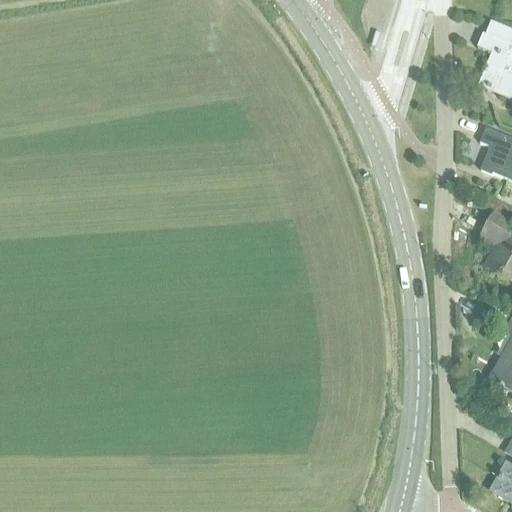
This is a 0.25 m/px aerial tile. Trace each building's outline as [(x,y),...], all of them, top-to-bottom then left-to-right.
[(477,89),(511,103),(511,54),(511,50),(482,37),(476,52),(491,58),(477,89)] [(493,176),(511,184),(511,141),(485,130),(478,145),(489,151),(480,172),(492,178),(493,176)] [(511,229),(492,218),(484,234),(500,243),(484,270),(496,277),(498,273),(511,280),(511,229)] [(488,382),(511,395),(511,323),(505,335),(511,339),(488,382)] [(494,496),(511,506),(511,446),(507,456),(511,458),(511,472),(509,471),(494,496)]
